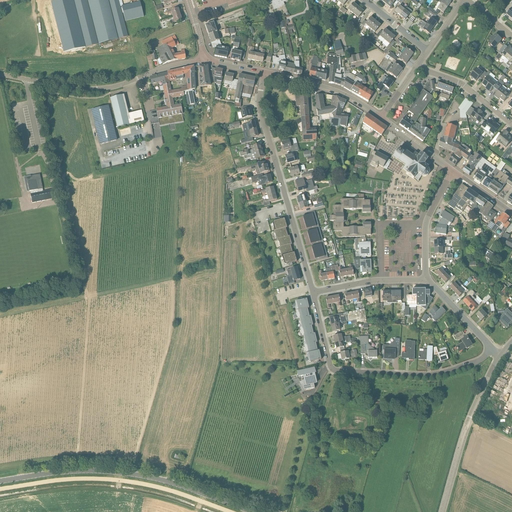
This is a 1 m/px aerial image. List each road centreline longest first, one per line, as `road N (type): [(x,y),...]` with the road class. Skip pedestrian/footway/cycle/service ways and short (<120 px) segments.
road 1 (tertiary): [(253,511),(134,473),(0,480)]
road 2 (residential): [(313,292),(260,109),(262,72)]
road 3 (unclassified): [(0,74),(104,88),(203,59)]
road 4 (tertiary): [(442,511),(467,423),(499,356)]
road 5 (residential): [(337,371),(430,375),(477,361),(491,347)]
road 6 (tertiary): [(380,117),(339,92),(262,72)]
